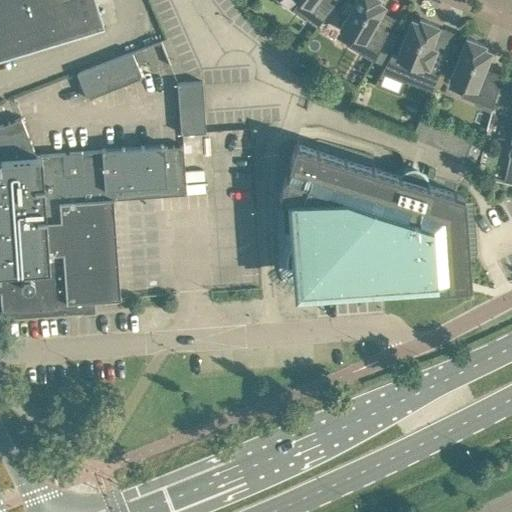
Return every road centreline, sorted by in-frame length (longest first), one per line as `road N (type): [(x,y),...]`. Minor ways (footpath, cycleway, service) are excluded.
road 1 (unclassified): [(0,355),(378,327),(395,332),(407,350),(511,300)]
road 2 (secondary): [(511,347),(379,411),(129,511)]
road 3 (secondary): [(266,511),(511,397)]
